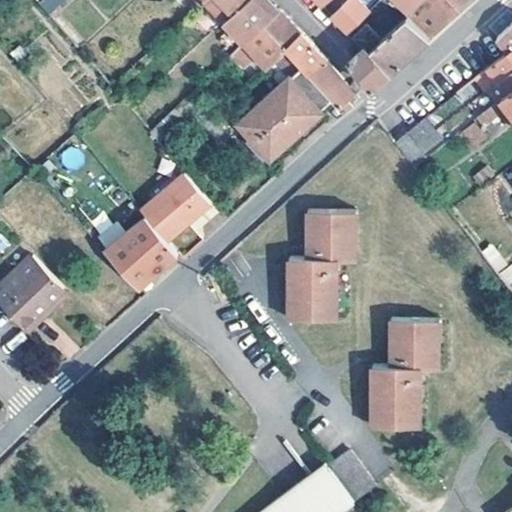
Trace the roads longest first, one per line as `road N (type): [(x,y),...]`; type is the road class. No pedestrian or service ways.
road 1 (residential): [(371,103),(32,409)]
road 2 (residential): [(493,0),(371,103)]
road 3 (residential): [(289,0),(371,103)]
